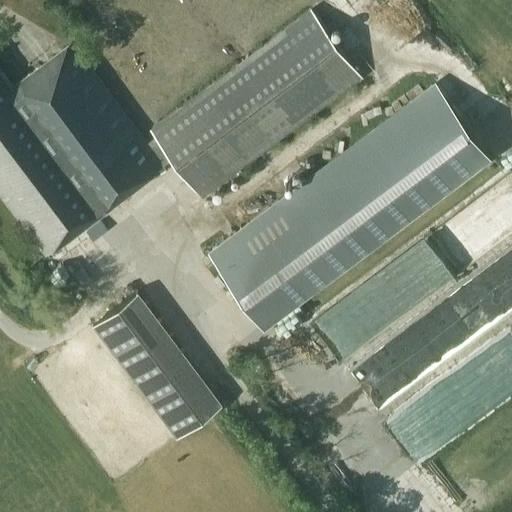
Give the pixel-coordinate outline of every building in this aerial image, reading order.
[(160,164),(160,163),(172,154),(202,194),(361,73),(310,6),(151,127),(156,134),(145,143),(68,40),(10,86),(0,71),(0,194),(43,252),(160,164)] [(434,83),(208,251),(263,326),(489,155),(434,83)] [(141,293),(96,327),(181,438),(225,405),(141,293)] [(471,304),(476,304),(475,293),(454,294),(455,312),(471,311),(471,304)] [(351,368),(386,410),(439,367),(432,359),(453,342),(441,328),(454,318),(438,298),(351,368)]
